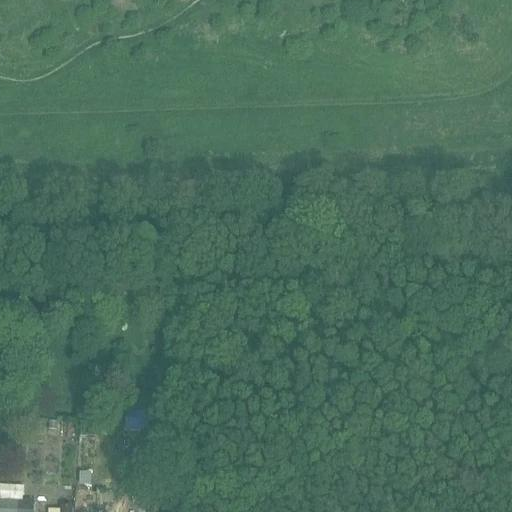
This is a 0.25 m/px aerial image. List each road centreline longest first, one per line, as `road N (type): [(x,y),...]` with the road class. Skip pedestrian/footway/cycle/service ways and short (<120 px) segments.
road 1 (track): [(511,144),(260,152),(77,174),(0,161)]
road 2 (track): [(511,174),(0,205)]
